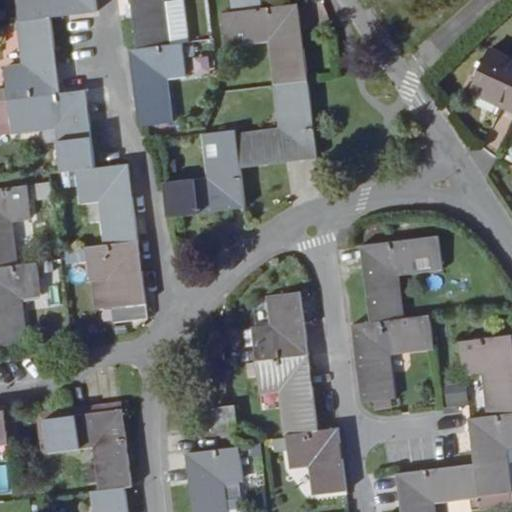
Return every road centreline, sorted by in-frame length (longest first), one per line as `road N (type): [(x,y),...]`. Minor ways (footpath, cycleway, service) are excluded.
road 1 (residential): [(171,333),(148,161),(125,131),(109,0)]
road 2 (residential): [(353,440),(328,283),(306,220)]
road 3 (residential): [(463,180),(348,0)]
road 4 (residential): [(0,396),(65,385),(101,359),(136,353),(171,333)]
road 5 (residential): [(156,511),(153,395),(171,333)]
road 6 (residential): [(171,333),(260,246),(306,220)]
road 7 (residential): [(306,220),(463,180)]
